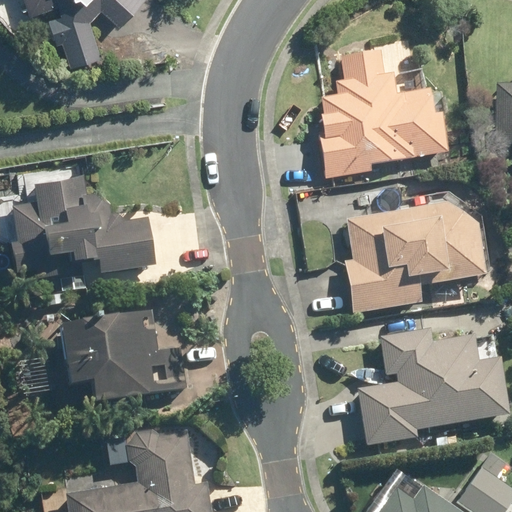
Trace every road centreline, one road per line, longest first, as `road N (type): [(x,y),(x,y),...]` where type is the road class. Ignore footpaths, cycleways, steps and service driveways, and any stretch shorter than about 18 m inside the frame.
road 1 (residential): [(246,255),(230,112),(249,32),(270,0)]
road 2 (residential): [(281,477),(244,397),(236,348),(246,255)]
road 3 (residential): [(246,255),(286,354),(281,477)]
